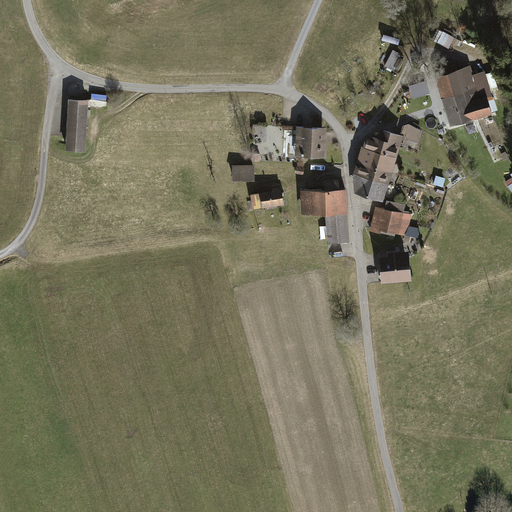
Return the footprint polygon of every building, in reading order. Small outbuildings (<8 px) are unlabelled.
[(387,63),(400,68),(406,54),(393,49),(387,63)] [(440,74),(432,77),(447,127),(488,114),(482,95),(476,97),(467,66),(454,70),(451,59),(437,63),(440,74)] [(408,87),(411,100),(428,96),(425,83),(408,87)] [(92,108),(107,110),(108,95),(93,93),(92,108)] [(494,109),(498,108),(494,93),(490,94),(494,109)] [(71,99),(68,152),(88,153),(91,100),(71,99)] [(67,103),(59,103),(57,126),(66,126),(67,103)] [(326,126),(297,125),(296,156),(325,157),(326,126)] [(355,192),(384,201),(403,135),(380,129),(378,135),(366,132),(354,172),(355,192)] [(254,166),(231,166),(231,183),(254,183),(254,166)] [(304,169),(295,168),(294,176),(303,177),(304,169)] [(322,192),(298,193),(299,218),(346,216),(345,191),(337,192),(336,181),(322,181),(322,192)] [(275,190),(252,194),(254,209),(286,204),(283,185),(274,187),(275,190)] [(383,211),(373,209),(369,229),(418,240),(420,230),(409,228),(412,217),(402,215),(404,207),(385,203),(383,211)] [(409,250),(377,253),(379,283),(411,281),(409,250)]
